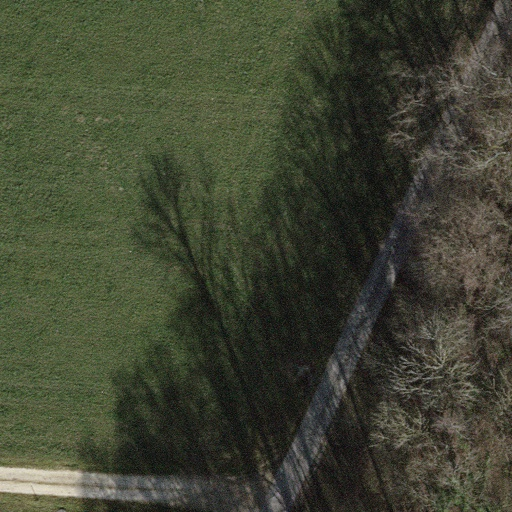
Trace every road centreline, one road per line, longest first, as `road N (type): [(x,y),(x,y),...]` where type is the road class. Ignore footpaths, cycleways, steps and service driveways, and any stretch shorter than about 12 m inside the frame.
road 1 (unclassified): [(276,511),(511,17)]
road 2 (track): [(0,483),(199,498),(250,511)]
